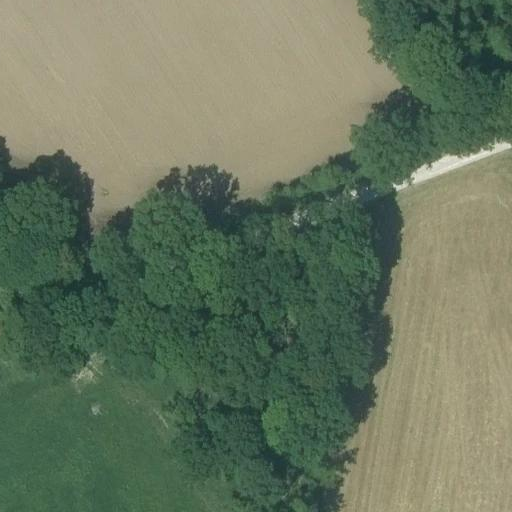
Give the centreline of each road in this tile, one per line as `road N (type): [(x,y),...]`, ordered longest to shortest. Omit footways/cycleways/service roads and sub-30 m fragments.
road 1 (track): [(0,336),(511,140)]
road 2 (track): [(117,289),(0,219)]
